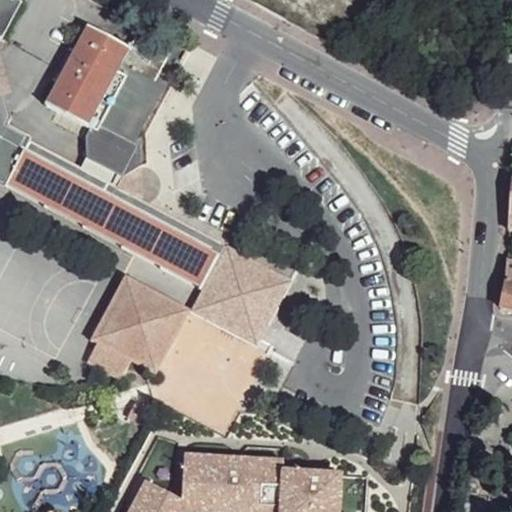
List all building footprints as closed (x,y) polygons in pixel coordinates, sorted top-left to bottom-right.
[(0,0),(0,33),(3,36),(21,3),(14,0),(0,0)] [(87,154),(125,177),(137,156),(141,149),(142,148),(135,144),(161,96),(149,89),(152,83),(154,83),(172,52),(139,34),(130,50),(91,29),(48,107),(92,130),(88,138),(87,154)] [(0,40),(3,36),(0,33),(0,138),(2,139),(9,128),(12,117),(0,77),(0,40)] [(0,138),(0,167),(3,162),(16,169),(29,144),(32,140),(9,128),(2,139),(0,138)] [(93,179),(29,144),(16,169),(3,162),(0,167),(0,180),(202,289),(225,249),(145,206),(117,191),(93,179)] [(137,156),(125,177),(128,179),(143,168),(141,149),(137,156)] [(125,177),(87,154),(77,170),(117,191),(145,206),(143,168),(128,179),(125,177)] [(256,268),(224,250),(209,278),(216,283),(214,287),(238,301),(256,268)] [(511,312),(511,264),(508,264),(506,285),(501,311),(511,312)] [(187,314),(126,279),(91,340),(96,342),(84,361),(118,380),(129,361),(152,375),(187,314)] [(162,412),(107,511),(172,511),(212,440),(162,412)]
